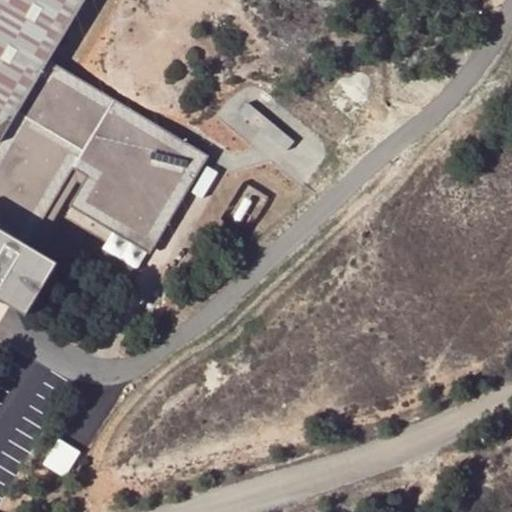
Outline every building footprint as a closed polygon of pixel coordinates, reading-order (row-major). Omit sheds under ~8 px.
[(0,0),(0,141),(50,60),(86,0),(0,0)] [(50,60),(0,141),(0,296),(30,314),(61,261),(29,243),(74,169),(87,176),(69,206),(113,232),(118,225),(155,247),(204,164),(199,161),(203,154),(209,157),(210,155),(50,60)] [(203,154),(199,161),(204,164),(209,157),(203,154)] [(118,225),(113,232),(151,254),(155,247),(118,225)] [(71,474),(84,448),(61,438),(49,464),(71,474)]
